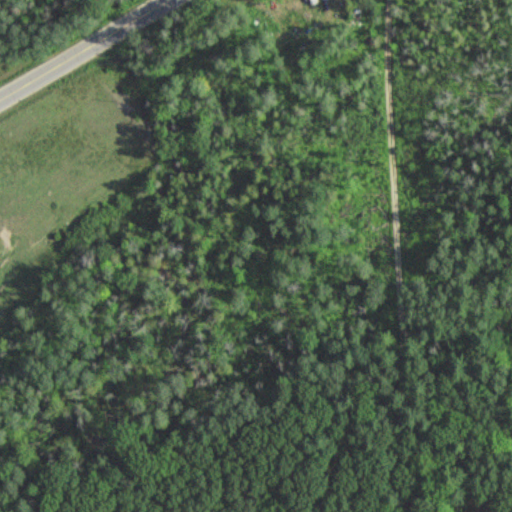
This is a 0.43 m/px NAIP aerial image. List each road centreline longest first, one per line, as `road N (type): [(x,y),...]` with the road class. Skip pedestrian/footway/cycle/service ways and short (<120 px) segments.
road 1 (residential): [(383,0),(399,342),(424,422),(462,478),(470,511)]
road 2 (residential): [(0,95),(150,0)]
